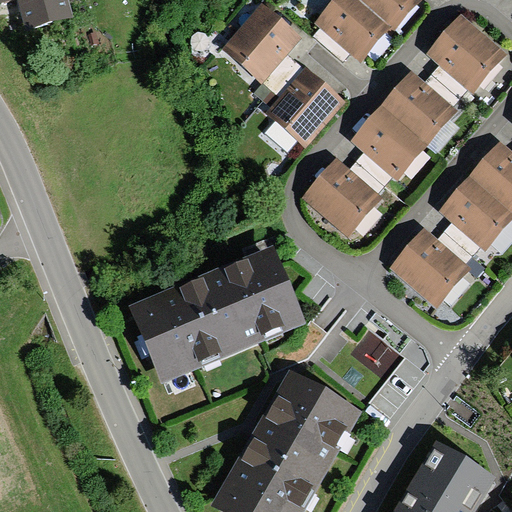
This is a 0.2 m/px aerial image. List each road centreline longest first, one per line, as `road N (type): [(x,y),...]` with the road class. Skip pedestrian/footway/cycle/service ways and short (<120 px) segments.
road 1 (residential): [(354,271),(301,231),(290,205),(295,179),(447,7),(479,5),(511,33)]
road 2 (tertiary): [(164,511),(41,224)]
road 3 (residential): [(511,104),(354,271)]
road 4 (residential): [(357,511),(460,357)]
road 5 (residential): [(460,357),(354,271)]
